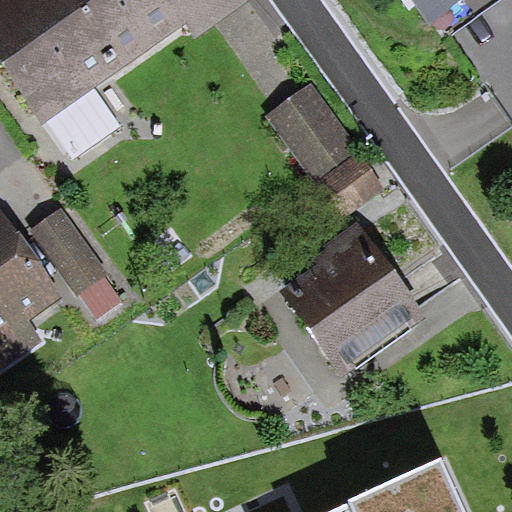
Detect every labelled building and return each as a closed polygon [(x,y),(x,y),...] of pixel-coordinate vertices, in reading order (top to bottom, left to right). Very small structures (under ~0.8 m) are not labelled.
[(0,0),(0,90),(30,136),(234,0),(0,0)] [(451,0),(415,0),(427,17),(451,0)] [(349,220),(390,188),(315,91),(274,123),(349,220)] [(86,204),(0,268),(0,299),(37,348),(138,272),(86,204)] [(405,213),(297,281),(348,362),(456,293),(405,213)] [(450,511),(438,487),(383,511),(354,511),(352,507),(340,511),(283,511),(282,507),(270,511),(450,511)]
